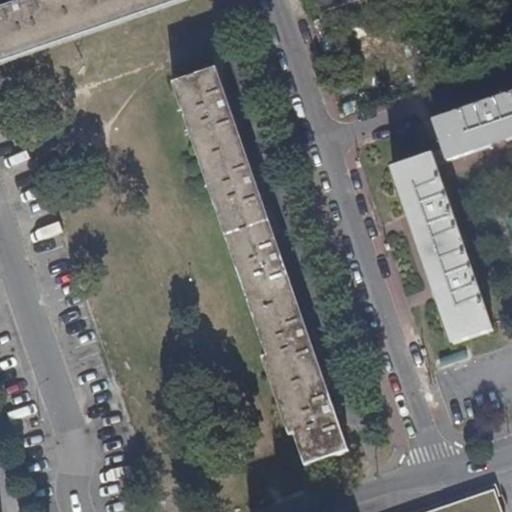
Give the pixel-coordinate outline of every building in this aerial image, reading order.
[(20,0),(0,7),(0,63),(186,0),(20,0)] [(309,0),(315,17),(361,2),(363,9),(384,2),(383,0),(309,0)] [(204,71),(160,86),(296,467),(339,452),(301,345),(263,237),(223,125),(204,71)] [(511,91),(422,122),(436,164),(463,155),(461,150),(508,134),(509,138),(511,137),(511,91)] [(420,159),(383,170),(392,198),(396,197),(438,317),(433,318),(443,346),(481,335),(420,159)] [(422,511),(492,511),(485,490),(422,511)]
